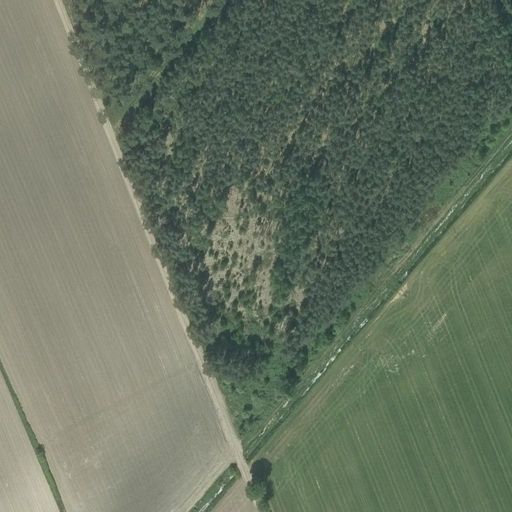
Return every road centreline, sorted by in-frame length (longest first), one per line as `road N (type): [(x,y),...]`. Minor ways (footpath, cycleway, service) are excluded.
road 1 (track): [(261,511),(132,116),(79,0)]
road 2 (track): [(231,0),(132,116)]
